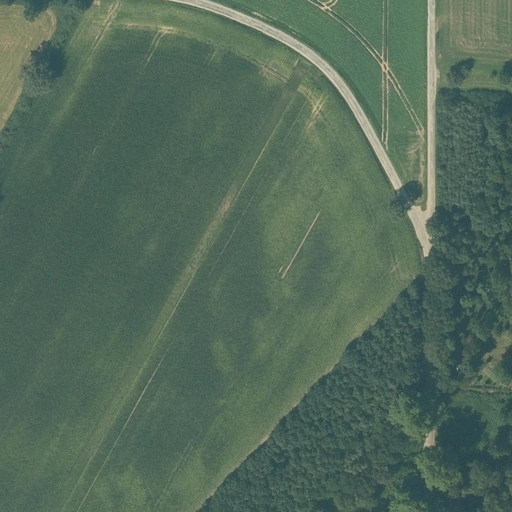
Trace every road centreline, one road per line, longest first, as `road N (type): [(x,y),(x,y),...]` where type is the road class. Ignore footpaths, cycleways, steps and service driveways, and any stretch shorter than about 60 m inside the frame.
road 1 (unclassified): [(187,0),(266,28),(333,77),(427,241)]
road 2 (unclassified): [(427,511),(427,241)]
road 3 (unclassified): [(427,241),(431,0)]
